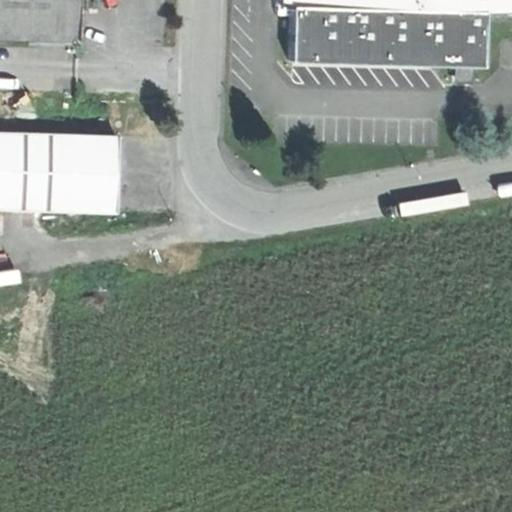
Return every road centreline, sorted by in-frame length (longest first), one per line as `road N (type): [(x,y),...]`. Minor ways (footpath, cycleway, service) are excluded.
road 1 (residential): [(511,168),(260,208),(217,185),(201,143),(204,0)]
road 2 (unknown): [(0,66),(203,64)]
